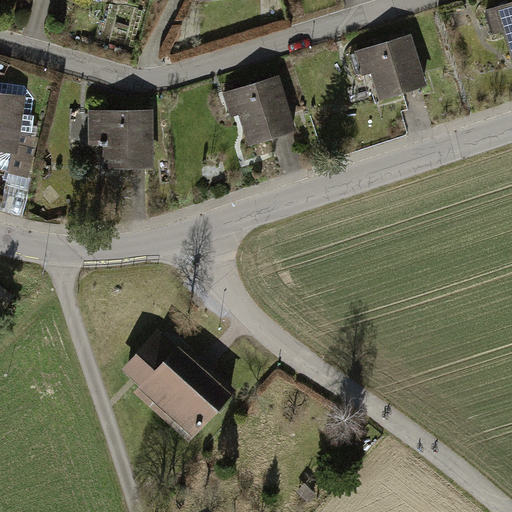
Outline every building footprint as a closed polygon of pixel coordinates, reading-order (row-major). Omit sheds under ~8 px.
[(504,28),(511,53),(511,1),(487,10),(494,31),(504,28)] [(372,69),(381,99),(428,85),(413,34),(356,52),(362,73),(372,69)] [(233,87),(249,143),(298,129),(281,73),(233,87)] [(23,93),(0,89),(0,165),(10,167),(11,163),(30,168),(37,137),(29,134),(32,114),(21,111),(23,93)] [(155,107),(89,107),(90,140),(105,140),(105,164),(155,164),(155,107)] [(30,168),(11,163),(10,167),(0,201),(0,205),(25,213),(36,175),(28,173),(30,168)] [(0,307),(8,314),(18,300),(0,286),(0,307)] [(135,389),(190,443),(241,392),(186,338),(178,346),(161,330),(126,365),(143,381),(135,389)]
